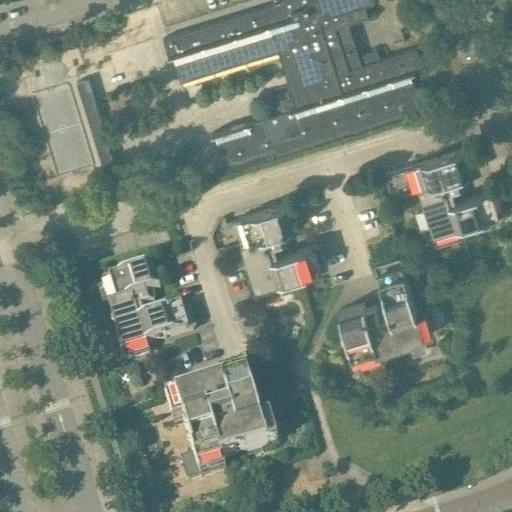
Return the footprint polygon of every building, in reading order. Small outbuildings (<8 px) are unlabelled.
[(296,106),(264,116),(215,131),(227,168),(423,106),(413,73),(416,72),(417,71),(425,68),(418,46),(381,58),(378,48),(359,54),(349,22),(364,18),(359,3),(368,0),(282,0),(164,37),(170,56),(174,55),(182,81),(279,50),(296,106)] [(89,78),(77,82),(111,190),(123,186),(89,78)] [(436,242),(437,241),(435,234),(458,226),(504,212),(497,188),(451,202),(447,191),(466,185),(462,175),(471,172),(464,147),(437,156),(416,162),(423,185),(419,186),(419,188),(434,234),(436,242)] [(241,241),(241,243),(258,297),(260,297),(257,289),(280,282),(300,276),(326,267),(319,243),(273,257),(269,246),(288,240),(285,230),(294,227),(286,203),(239,217),(246,240),(241,241)] [(152,294),(161,291),(150,257),(141,260),(144,269),(106,281),(113,303),(108,305),(108,306),(125,361),(127,360),(124,352),(147,345),(193,331),(186,306),(140,320),(137,310),(155,304),(152,294)] [(379,349),(425,335),(403,265),(378,272),(392,318),(382,321),(377,304),(366,307),(365,302),(339,310),(354,358),(356,366),(358,365),(355,357),(379,349)] [(202,393),(202,391),(200,391),(200,392),(176,399),(173,400),(169,402),(169,403),(177,401),(194,455),(181,459),(188,482),(226,471),(223,462),(277,446),(277,444),(269,447),(245,369),(243,370),(246,378),(214,387),(212,387),(213,390),(214,389),(216,398),(204,402),(202,393)] [(448,460),(455,484),(474,478),(467,454),(448,460)]
